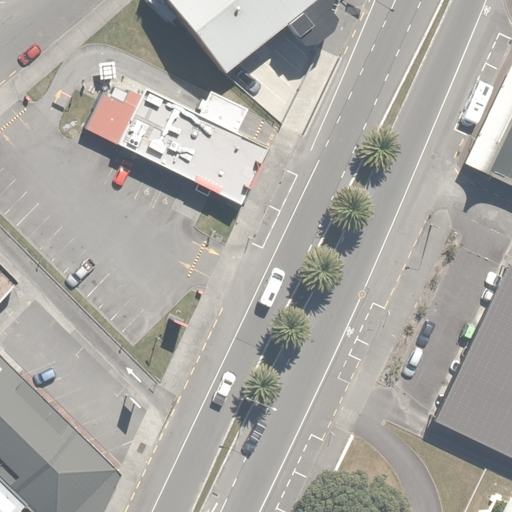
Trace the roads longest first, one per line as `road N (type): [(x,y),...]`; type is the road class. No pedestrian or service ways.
road 1 (primary): [(169,511),(406,0)]
road 2 (primary): [(472,0),(403,167),(239,511)]
